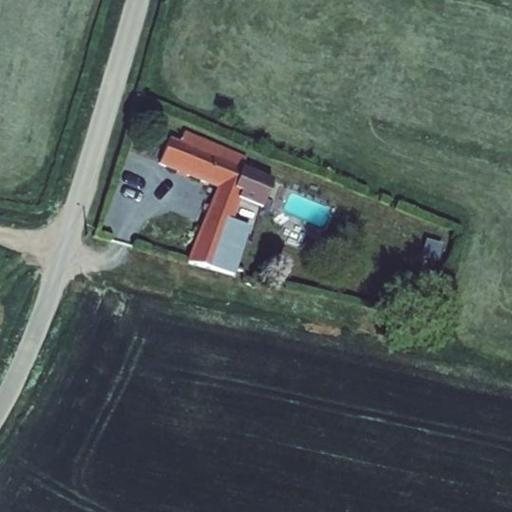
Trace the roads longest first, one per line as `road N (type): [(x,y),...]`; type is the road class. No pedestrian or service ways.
road 1 (residential): [(0,410),(50,298),(140,0)]
road 2 (track): [(0,232),(173,276)]
